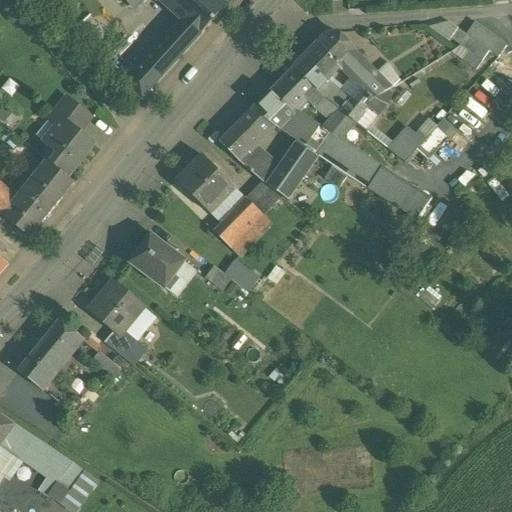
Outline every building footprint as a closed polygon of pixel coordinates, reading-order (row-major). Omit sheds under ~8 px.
[(219,0),(164,0),(184,18),(202,34),(227,7),(219,0)] [(184,21),(170,36),(187,51),(202,34),(184,18),(184,21)] [(507,47),(474,24),(467,35),(489,51),(499,58),(507,47)] [(467,35),(458,29),(451,40),(469,53),(482,61),(489,51),(467,35)] [(339,35),(328,36),(320,44),(343,68),(342,68),(362,90),(363,89),(376,75),(339,35)] [(170,36),(127,84),(142,101),(187,51),(170,36)] [(320,44),(293,71),(316,93),(328,103),(334,97),(330,92),(334,88),(329,82),(342,68),(343,68),(320,44)] [(482,61),(469,53),(464,61),(476,70),(482,61)] [(400,84),(390,68),(384,67),(377,75),(391,90),(400,84)] [(293,71),(271,93),(293,116),(305,103),(316,93),(293,71)] [(377,75),(376,75),(363,89),(364,90),(373,102),(391,90),(377,75)] [(373,102),(364,90),(343,115),(355,124),(356,125),(373,102)] [(271,93),(252,112),(273,126),(297,143),(316,156),(328,139),(294,115),(293,116),(271,93)] [(328,103),(316,93),(305,103),(329,121),(337,110),(328,103)] [(92,120),(67,100),(50,120),(58,126),(44,143),(59,155),(51,165),(68,179),(95,146),(80,134),(92,120)] [(373,102),(356,125),(367,134),(384,111),(373,102)] [(343,115),(337,110),(329,121),(323,130),(330,135),(342,143),(355,124),(343,115)] [(273,126),(252,112),(242,123),(260,140),(273,126)] [(277,171),(260,158),(264,153),(255,144),(260,140),(242,123),(221,144),(242,167),(267,186),(287,201),(297,188),(276,172),(277,171)] [(342,143),(330,135),(328,139),(316,156),(320,158),(368,190),(381,170),(382,169),(342,143)] [(403,136),(389,152),(405,165),(418,149),(403,136)] [(277,171),(276,172),(297,188),(320,158),(316,156),(297,143),(277,171)] [(233,186),(203,157),(178,183),(207,212),(232,187),(233,186)] [(29,191),(20,201),(17,205),(6,219),(29,239),(45,219),(48,221),(52,216),(49,214),(74,184),(68,179),(51,165),(39,179),(29,191)] [(431,201),(381,170),(368,190),(416,221),(431,201)] [(33,174),(23,187),(29,191),(39,179),(33,174)] [(261,184),(246,200),(263,217),(281,199),(261,184)] [(17,205),(0,187),(0,213),(6,219),(17,205)] [(232,187),(207,212),(221,226),(246,200),(232,187)] [(246,200),(221,226),(215,232),(214,233),(215,234),(232,250),(263,217),(246,200)] [(186,263),(151,237),(130,265),(165,291),(186,263)] [(0,274),(8,265),(0,258),(0,274)] [(259,280),(239,266),(229,279),(232,281),(249,294),(259,280)] [(229,279),(215,268),(206,280),(223,293),(232,281),(229,279)] [(189,280),(173,308),(191,319),(207,291),(189,280)] [(156,320),(113,283),(90,310),(115,332),(121,337),(126,332),(138,342),(156,320)] [(60,322),(30,359),(53,376),(82,339),(60,322)] [(121,337),(115,332),(105,344),(124,360),(138,342),(126,332),(121,337)] [(138,342),(124,360),(134,368),(148,351),(138,342)] [(123,372),(100,354),(93,364),(115,381),(123,372)] [(53,376),(30,359),(18,374),(41,391),(53,376)] [(0,415),(0,444),(13,425),(0,415)] [(71,465),(13,425),(0,444),(0,446),(14,457),(47,480),(56,486),(57,485),(71,465)] [(0,446),(0,476),(14,457),(0,446)] [(56,486),(47,480),(40,491),(50,499),(58,486),(57,485),(56,486)]
